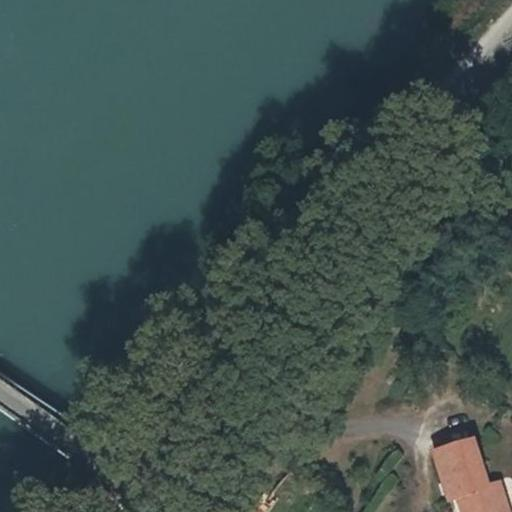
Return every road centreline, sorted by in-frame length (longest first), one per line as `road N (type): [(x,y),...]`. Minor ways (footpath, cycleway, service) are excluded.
road 1 (residential): [(511,48),(476,71),(353,193),(132,482)]
road 2 (unclassified): [(0,390),(132,482)]
